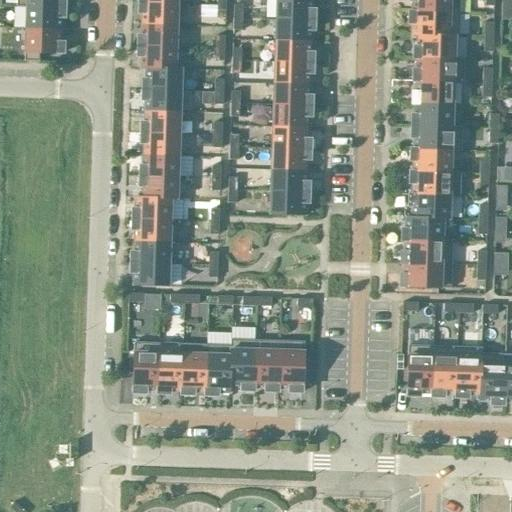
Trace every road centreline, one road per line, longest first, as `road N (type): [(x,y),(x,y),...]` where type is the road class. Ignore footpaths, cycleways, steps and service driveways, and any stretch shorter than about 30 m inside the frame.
road 1 (residential): [(352,425),(366,0)]
road 2 (residential): [(101,93),(93,418)]
road 3 (residential): [(92,455),(351,463)]
road 4 (residential): [(352,425),(93,418)]
road 5 (residential): [(511,432),(352,425)]
